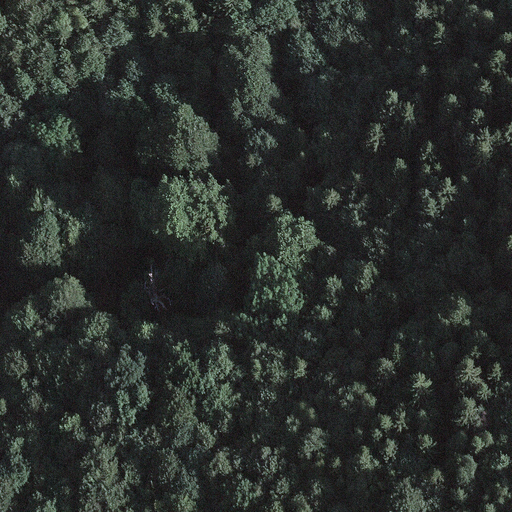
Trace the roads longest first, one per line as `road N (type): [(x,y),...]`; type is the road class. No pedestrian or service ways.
road 1 (track): [(0,296),(25,252),(70,213),(85,178),(72,129),(0,117)]
road 2 (track): [(0,312),(53,277),(98,268),(170,226)]
